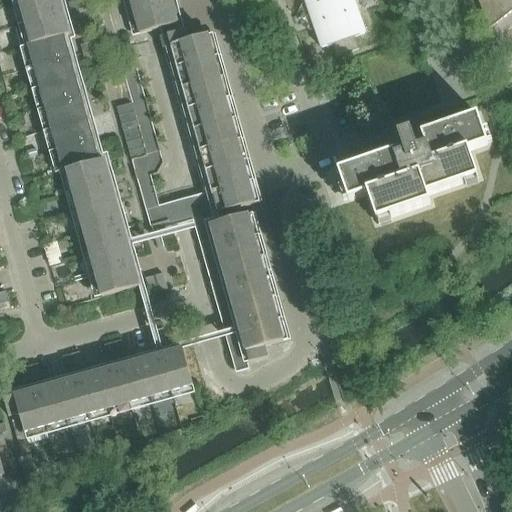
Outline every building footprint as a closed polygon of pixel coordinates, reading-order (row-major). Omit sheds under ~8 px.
[(140,288),(134,266),(105,161),(101,162),(66,37),(70,36),(59,0),(19,0),(32,45),(28,46),(63,173),(68,172),(103,298),(140,288)] [(72,12),(87,8),(84,0),(82,0),(69,4),(72,12)] [(129,0),(137,29),(139,28),(141,35),(178,25),(171,0),(129,0)] [(305,0),(322,49),(333,46),(344,42),(355,38),(366,34),(354,0),(305,0)] [(511,0),(477,0),(479,2),(483,14),(488,24),(490,28),(488,29),(489,30),(511,12),(511,0)] [(87,8),(72,12),(74,21),(89,17),(87,8)] [(161,39),(162,42),(164,50),(170,49),(170,50),(172,49),(219,216),(256,205),(209,37),(190,42),(187,32),(166,38),(161,39)] [(344,42),(346,48),(357,44),(355,38),(344,42)] [(83,55),(99,50),(96,42),(81,46),(83,55)] [(335,52),(346,48),(344,42),(333,46),(335,52)] [(357,44),(346,48),(348,54),(360,50),(357,44)] [(337,58),(348,54),(346,48),(335,52),(337,58)] [(99,50),(83,55),(86,63),(101,59),(99,50)] [(120,117),(135,113),(133,104),(117,108),(120,117)] [(135,113),(120,117),(122,126),(138,122),(135,113)] [(399,137),(404,151),(339,173),(350,203),(369,197),(378,224),(431,205),(429,197),(479,179),(470,152),(489,146),(478,116),(422,135),(425,143),(416,146),(412,133),(399,137)] [(138,122),(122,126),(125,135),(140,130),(138,122)] [(140,130),(125,135),(127,143),(143,139),(140,130)] [(143,139),(127,143),(130,152),(145,148),(143,139)] [(145,148),(130,152),(132,161),(147,157),(145,148)] [(36,150),(28,152),(30,158),(38,156),(36,150)] [(151,219),(169,214),(167,206),(148,211),(151,219)] [(169,214),(151,219),(153,226),(153,227),(171,222),(169,214)] [(211,227),(246,351),(245,352),(248,365),(268,359),(267,355),(265,348),(284,343),(249,216),(211,227)] [(155,277),(159,292),(168,290),(164,274),(155,277)] [(159,292),(155,277),(146,279),(151,295),(159,292)] [(0,303),(10,301),(7,292),(0,294),(0,303)] [(10,301),(0,303),(0,312),(12,309),(10,301)] [(155,332),(159,347),(168,345),(164,330),(155,332)] [(159,347),(155,332),(146,334),(151,350),(159,347)] [(113,344),(118,359),(126,357),(122,341),(113,344)] [(109,361),(118,359),(113,344),(105,346),(109,361)] [(20,415),(24,428),(26,434),(194,387),(184,350),(16,397),(15,393),(14,389),(3,392),(4,398),(10,418),(12,418),(20,415)] [(71,355),(76,370),(85,368),(80,353),(71,355)] [(76,370),(71,355),(63,358),(67,373),(76,370)] [(30,367),(34,382),(43,380),(39,364),(30,367)] [(34,382),(30,367),(22,369),(26,384),(34,382)] [(15,431),(24,428),(20,415),(12,418),(15,431)] [(24,428),(15,431),(19,444),(28,441),(26,434),(24,428)] [(28,441),(19,444),(23,457),(31,455),(28,441)] [(0,448),(0,454),(2,462),(11,460),(7,447),(0,448)] [(34,463),(31,455),(23,457),(19,458),(21,466),(34,463)] [(15,459),(11,460),(2,462),(5,471),(17,467),(15,459)]
